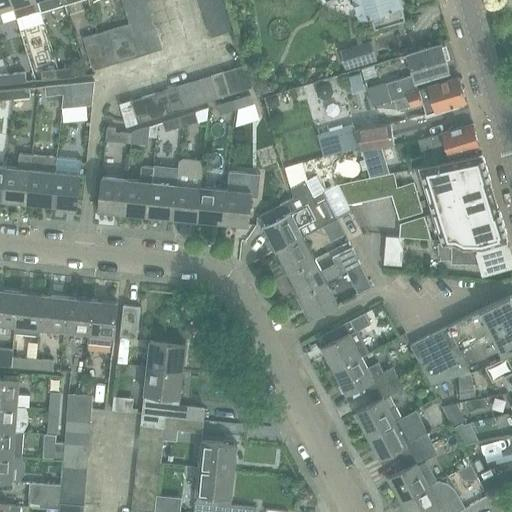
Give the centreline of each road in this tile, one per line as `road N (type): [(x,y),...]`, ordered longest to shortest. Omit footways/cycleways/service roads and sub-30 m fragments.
road 1 (residential): [(0,248),(182,265),(236,283),(354,511)]
road 2 (unknown): [(87,511),(93,440),(101,432),(150,434)]
